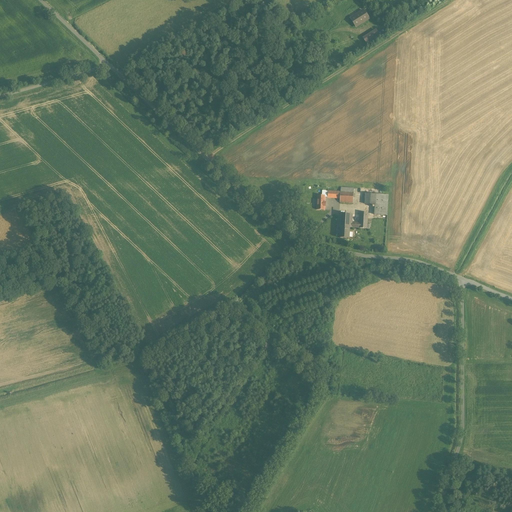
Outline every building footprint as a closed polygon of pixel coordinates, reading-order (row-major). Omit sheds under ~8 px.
[(369,19),(363,11),(351,19),(356,27),(369,19)] [(380,37),(376,30),(363,38),(367,45),(380,37)] [(340,193),(326,192),(326,196),(326,198),(340,199),(339,202),(353,203),(354,189),(340,188),(340,193)] [(389,195),(366,194),(366,204),(375,205),(375,215),(388,215),(389,195)] [(326,198),(326,196),(319,196),(318,209),(325,210),(326,198)] [(341,227),(351,227),(352,227),(370,228),(370,224),(368,224),(368,213),(361,213),(361,223),(353,223),(353,216),(340,215),(339,227),(341,227)] [(351,227),(341,227),(340,238),(350,238),(351,227)]
